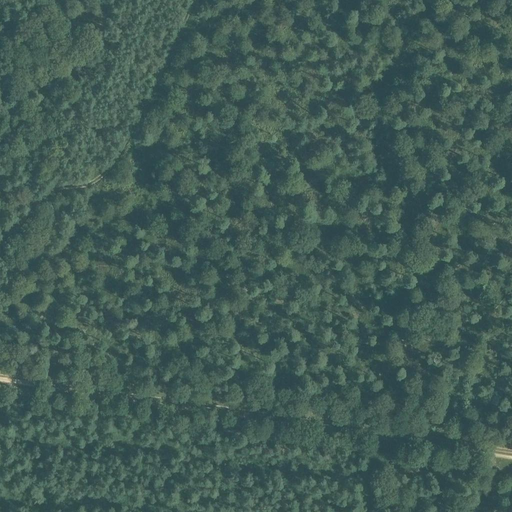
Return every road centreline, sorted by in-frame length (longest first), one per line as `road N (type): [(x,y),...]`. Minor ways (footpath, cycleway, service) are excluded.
road 1 (track): [(511,449),(0,374)]
road 2 (track): [(192,0),(97,178),(46,191),(0,240)]
road 3 (track): [(97,178),(0,284)]
